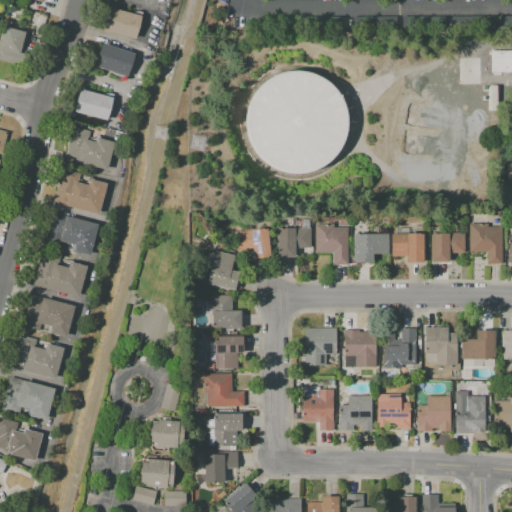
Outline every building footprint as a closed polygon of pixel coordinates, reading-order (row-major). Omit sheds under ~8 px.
[(135,39),(103,30),(109,7),(141,16),(135,39)] [(25,31),(16,66),(0,61),(0,40),(4,25),(25,31)] [(103,43),(135,54),(127,76),(95,65),(103,43)] [(491,51),(511,51),(511,72),(491,72),(491,51)] [(320,76),(335,88),(346,104),(349,123),(346,142),(336,159),(320,170),(302,176),(282,174),(265,165),(252,151),(245,133),(245,114),(252,96),(265,81),(282,73),(301,71),(320,76)] [(107,121),(74,112),(76,100),(81,89),(113,97),(112,109),(107,121)] [(106,169),(74,160),(75,158),(66,156),(68,148),(66,147),(69,137),(67,137),(70,127),(90,132),(88,139),(95,141),(96,137),(114,142),(106,169)] [(0,129),(8,132),(2,155),(0,154),(0,159),(1,160),(0,163),(0,129)] [(52,203),(61,169),(79,174),(77,182),(89,185),(90,179),(107,183),(99,215),(52,203)] [(44,246),(53,213),(98,225),(90,256),(73,252),(75,245),(64,242),(61,250),(44,246)] [(310,220),(310,248),(295,248),(295,256),(278,257),(277,228),(292,228),(292,220),(310,220)] [(501,264),(487,264),(487,252),(468,252),(468,224),(487,224),(487,227),(501,227),(501,264)] [(314,225),(334,225),(334,228),(348,228),(348,264),(333,264),(333,253),(314,253),(314,225)] [(268,228),(271,257),(253,259),(253,253),(237,255),(235,232),(268,228)] [(463,233),(463,252),(449,252),(449,262),(432,262),(431,234),(463,233)] [(388,234),(388,254),(374,254),(374,263),(354,263),(354,234),(388,234)] [(391,234),(424,234),(424,262),(407,262),(406,256),(391,256),(391,234)] [(215,251),(234,256),(231,270),(239,272),(235,290),(207,284),(215,251)] [(33,286),(42,254),(59,259),(58,264),(68,267),(69,262),(87,266),(79,298),(33,286)] [(20,326),(29,294),(75,306),(67,337),(49,333),(51,327),(40,324),(38,330),(20,326)] [(211,296),(231,295),(232,311),(240,310),(241,328),(212,329),(212,313),(206,313),(205,301),(211,301),(211,296)] [(304,327),(335,327),(335,354),(325,354),(325,365),(304,365),(304,327)] [(382,368),(383,334),(394,334),(394,340),(400,340),(400,328),(415,328),(415,368),(382,368)] [(424,328),(447,328),(447,334),(457,334),(457,364),(435,364),(435,363),(425,363),(425,354),(424,354),(424,328)] [(344,366),(344,336),(343,336),(343,330),(358,330),(358,333),(375,333),(375,367),(344,366)] [(461,339),(476,339),(476,331),(495,331),(495,359),(493,359),(493,367),(463,367),(463,359),(461,359),(461,339)] [(502,331),(511,331),(511,360),(502,360),(502,331)] [(54,380),(9,368),(18,334),(37,339),(36,341),(63,348),(54,380)] [(243,337),(243,353),(236,353),(237,368),(215,368),(214,338),(243,337)] [(202,374),(231,373),(231,392),(243,392),(243,405),(207,406),(206,392),(203,392),(202,374)] [(45,421),(1,409),(10,377),(53,388),(45,421)] [(159,407),(173,411),(179,386),(165,383),(159,407)] [(332,389),(332,431),(318,431),(318,422),(302,422),(302,387),(319,387),(319,389),(332,389)] [(454,391),(467,391),(467,395),(485,395),(485,432),(454,432),(454,391)] [(409,429),(376,429),(376,394),(401,394),(401,403),(409,403),(409,429)] [(511,395),(511,436),(509,436),(509,429),(493,429),(494,401),(509,401),(509,395),(511,395)] [(371,430),(360,430),(360,426),(353,426),(353,430),(338,430),(338,405),(346,405),(346,396),(371,396),(371,430)] [(450,397),(450,431),(439,431),(439,429),(432,429),(432,431),(417,431),(417,405),(426,405),(426,397),(450,397)] [(241,414),(242,430),(236,430),(237,446),(206,446),(206,429),(214,429),(214,428),(208,428),(206,427),(206,426),(205,424),(206,422),(207,420),(208,420),(213,419),(213,415),(241,414)] [(150,445),(152,419),(163,420),(163,418),(170,419),(170,421),(185,422),(183,448),(150,445)] [(0,422),(42,433),(34,462),(10,455),(10,454),(3,452),(3,449),(0,448),(0,422)] [(237,452),(237,468),(224,469),(224,482),(204,483),(204,455),(217,454),(217,453),(237,452)] [(0,459),(8,463),(2,476),(0,474),(0,459)] [(142,459),(174,461),(172,487),(167,486),(167,488),(162,488),(162,489),(154,489),(154,487),(144,486),(144,485),(140,484),(142,459)] [(245,483),(266,507),(260,511),(231,511),(223,502),(245,483)] [(131,501),(152,504),(155,490),(134,486),(131,501)] [(184,491),(163,491),(163,505),(183,506),(184,491)] [(345,494),(362,494),(362,508),(377,508),(377,511),(348,511),(348,510),(345,510),(345,494)] [(421,495),(440,495),(440,504),(455,504),(455,511),(423,511),(423,505),(421,505),(421,495)] [(339,496),(339,511),(306,511),(306,501),(321,501),(321,496),(339,496)] [(416,497),(416,511),(383,511),(383,507),(398,507),(398,497),(416,497)] [(269,511),(269,500),(277,500),(277,499),(300,499),(300,511),(269,511)]
